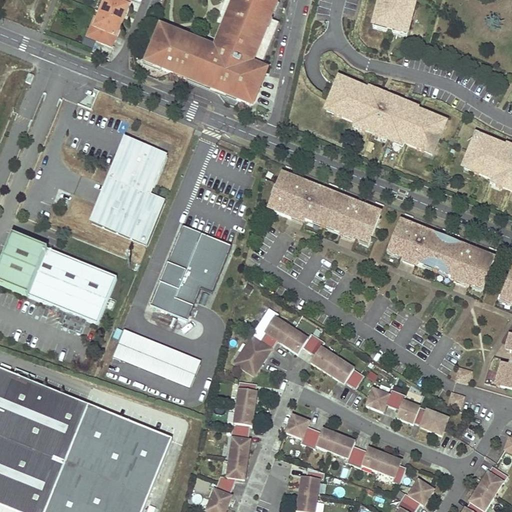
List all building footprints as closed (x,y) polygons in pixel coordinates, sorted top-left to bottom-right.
[(126,0),(109,0),(108,0),(106,0),(101,13),(119,21),(122,14),(124,15),(127,8),(124,6),(126,0)] [(206,79),(210,90),(248,105),(249,103),(254,92),(251,91),(260,70),(279,24),(269,20),(277,0),(232,0),(222,26),(224,27),(215,52),(161,30),(146,64),(185,80),(188,81),(192,73),(197,75),(206,79)] [(380,0),(378,10),(375,20),(381,21),(380,28),(388,30),(392,31),(401,34),(403,27),(409,29),(412,19),(411,19),(416,0),(380,0)] [(117,28),(119,21),(101,13),(99,19),(96,26),(98,27),(93,39),(108,46),(112,34),(115,36),(118,29),(117,28)] [(99,19),(95,17),(87,37),(93,39),(98,27),(96,26),(99,19)] [(380,28),(381,21),(375,20),(373,29),(388,33),(388,30),(380,28)] [(406,38),(409,29),(403,27),(401,34),(392,31),(392,34),(406,38)] [(254,92),(249,103),(252,105),(266,72),(260,70),(251,91),(254,92)] [(192,73),(188,81),(195,84),(210,90),(206,79),(197,75),(192,73)] [(26,83),(30,85),(34,76),(29,74),(26,83)] [(347,84),(340,81),(338,87),(345,90),(347,84)] [(381,96),(373,93),(373,95),(355,88),(355,87),(347,84),(345,90),(338,87),(329,107),(336,111),(334,116),(342,120),(342,119),(360,126),(358,130),(365,133),(365,132),(375,136),(375,137),(382,140),(383,136),(388,138),(387,140),(399,145),(400,143),(417,150),(424,154),(427,148),(434,151),(443,130),(435,127),(438,121),(430,118),(430,119),(413,112),(414,110),(402,105),(401,107),(396,105),(397,103),(390,100),(390,101),(380,97),(381,96)] [(336,111),(329,107),(327,113),(334,116),(336,111)] [(445,124),(438,121),(435,127),(443,130),(445,124)] [(485,141),(477,138),(475,144),(482,147),(485,141)] [(511,150),(510,152),(492,145),(492,144),(485,141),(482,147),(475,144),(466,164),(474,167),(471,173),(479,176),(497,183),(495,187),(502,190),(503,189),(511,193),(511,194),(511,150)] [(165,158),(125,142),(114,168),(92,224),(147,247),(166,202),(151,195),(165,158)] [(434,151),(427,148),(424,154),(432,157),(434,151)] [(474,167),(466,164),(464,170),(471,173),(474,167)] [(277,206),(274,213),(292,220),(297,208),(303,211),(301,216),(301,218),(301,219),(302,220),(303,221),(305,222),(311,224),(313,220),(343,232),(343,231),(346,233),(348,234),(347,236),(362,242),(363,238),(370,241),(380,215),(366,210),(365,213),(347,206),(348,202),(288,178),(285,185),(281,183),(273,205),(277,206)] [(303,211),(297,208),(292,220),(298,223),(304,225),(305,222),(303,221),(302,220),(301,219),(301,218),(301,216),(303,211)] [(415,229),(401,223),(391,248),(399,251),(397,255),(411,261),(412,259),(415,260),(418,261),(417,262),(457,277),(460,278),(462,279),(461,282),(475,287),(477,283),(484,285),(494,261),(480,255),(478,259),(459,251),(461,247),(434,237),(433,240),(414,232),(415,229)] [(213,293),(231,247),(183,227),(151,307),(188,322),(202,288),(213,293)] [(0,271),(0,287),(98,327),(117,280),(14,238),(0,271)] [(457,277),(417,262),(416,264),(455,280),(457,277)] [(511,275),(503,296),(511,299),(511,365),(511,368),(506,367),(500,387),(511,390),(511,275)] [(295,331),(277,319),(268,334),(267,333),(261,342),(253,336),(240,356),(243,358),(237,366),(254,378),(264,363),(262,362),(265,358),(267,359),(278,343),(279,341),(285,346),(284,347),(298,357),(303,350),(315,358),(310,365),(325,375),(326,374),(338,382),(339,380),(346,385),(355,392),(364,378),(355,371),(336,358),(335,359),(322,350),(325,344),(312,335),(308,341),(295,331)] [(120,362),(132,334),(124,331),(113,359),(120,362)] [(120,362),(190,391),(201,362),(132,334),(120,362)] [(471,374),(459,370),(456,382),(468,386),(471,374)] [(0,508),(10,511),(145,511),(174,442),(91,408),(0,371),(0,508)] [(247,465),(249,451),(247,450),(248,443),(251,428),(252,429),(255,411),(254,411),(257,394),(256,394),(257,386),(242,384),(240,384),(239,391),(237,409),(235,426),(232,426),(228,448),(232,448),(230,463),(228,478),(220,475),(214,492),(206,511),(226,511),(229,506),(227,505),(230,498),(236,482),(245,483),(247,465)] [(420,409),(403,402),(406,396),(392,390),(388,398),(373,391),(366,407),(383,414),(386,407),(399,413),(396,420),(413,427),(413,426),(427,432),(427,433),(440,439),(448,423),(437,419),(438,417),(427,413),(428,412),(420,409)] [(463,398),(452,395),(449,407),(460,410),(463,398)] [(355,444),(339,437),(339,438),(323,431),(321,434),(308,429),(310,425),(293,418),(286,435),(303,442),(302,445),(315,450),(317,447),(333,453),(349,459),(348,463),(361,468),(377,474),(378,474),(394,480),(393,484),(400,487),(406,470),(399,467),(401,463),(384,456),(384,457),(368,450),(367,453),(354,448),(355,444)] [(504,485),(508,478),(492,468),(488,475),(488,474),(478,489),(479,490),(469,504),(470,505),(464,511),(485,511),(493,499),(503,484),(504,485)] [(314,511),(316,500),(319,482),(322,482),(324,472),(308,470),(306,480),(302,479),(299,497),(300,497),(297,511),(314,511)] [(417,511),(421,506),(424,508),(434,493),(418,483),(409,498),(406,496),(398,509),(401,511),(399,511),(417,511)]
